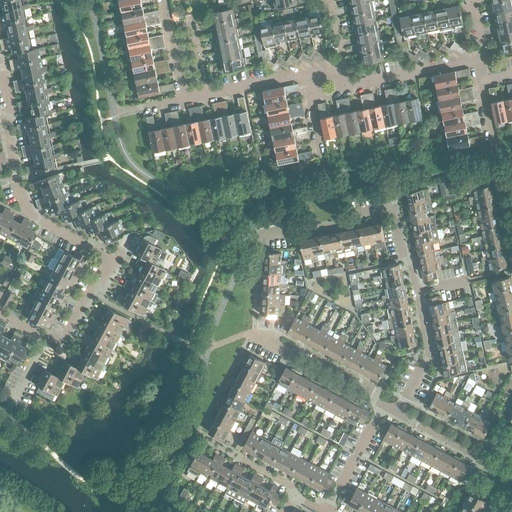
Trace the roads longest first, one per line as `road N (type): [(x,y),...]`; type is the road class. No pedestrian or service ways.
road 1 (residential): [(398,413),(429,356),(395,213),(257,236)]
road 2 (residential): [(0,315),(46,339),(70,333),(110,265),(103,252),(29,215),(20,179)]
road 3 (residential): [(398,413),(382,407),(368,385),(251,335)]
road 4 (residential): [(511,483),(398,413)]
road 5 (residential): [(348,87),(478,62)]
road 6 (residential): [(184,99),(305,75)]
road 7 (residential): [(20,179),(0,60)]
